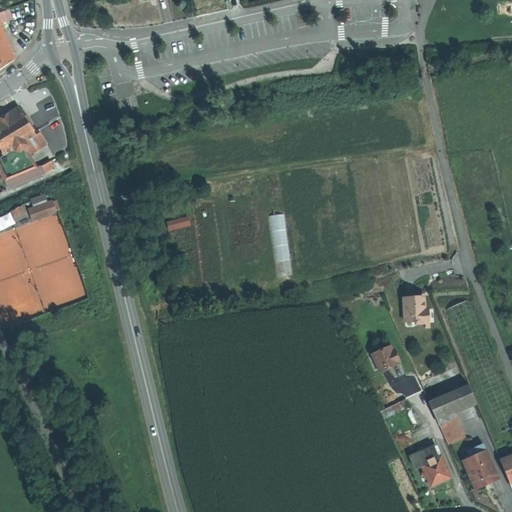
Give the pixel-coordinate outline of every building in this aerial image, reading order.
[(0,70),(14,60),(15,60),(0,24),(0,70)] [(3,117),(0,118),(0,125),(23,112),(20,107),(3,117)] [(35,133),(23,112),(0,125),(0,148),(3,155),(15,148),(25,141),(36,135),(35,133)] [(29,156),(47,145),(39,131),(35,133),(36,135),(25,141),(27,145),(27,149),(21,152),(21,153),(16,156),(14,154),(13,155),(23,173),(23,174),(37,168),(29,156)] [(19,152),(21,152),(27,149),(27,145),(25,141),(15,148),(16,150),(17,152),(19,152)] [(0,164),(7,180),(23,173),(13,155),(14,154),(16,156),(21,153),(21,152),(19,152),(17,152),(16,150),(15,148),(3,155),(0,156),(0,164)] [(45,172),(53,167),(50,162),(41,167),(45,172)] [(233,241),(259,238),(255,193),(229,195),(233,241)] [(217,198),(196,200),(205,290),(225,288),(217,198)] [(58,212),(53,200),(29,209),(34,221),(58,212)] [(287,213),(272,215),(278,275),(293,274),(287,213)] [(171,231),(193,224),(190,215),(168,221),(171,231)] [(426,311),(425,300),(415,301),(404,302),(406,324),(416,323),(417,326),(430,325),(428,311),(426,311)] [(400,365),(391,346),(373,355),(382,373),(394,368),(400,365)] [(457,368),(422,382),(428,396),(463,383),(457,368)] [(431,403),(438,419),(477,402),(471,387),(431,403)] [(438,419),(439,421),(478,405),(477,402),(438,419)] [(382,413),(385,420),(403,412),(400,405),(382,413)] [(441,424),(450,445),(464,438),(455,418),(441,424)] [(479,457),(473,459),(466,462),(477,490),(489,485),(501,480),(486,446),(476,450),(479,457)] [(423,466),(440,459),(435,449),(412,460),(417,470),(423,467),(423,466)] [(470,452),(473,459),(479,457),(476,450),(470,452)] [(511,456),(502,461),(511,485),(511,484),(511,456)] [(442,457),(440,459),(423,466),(423,467),(426,475),(429,481),(432,488),(452,479),(447,467),(442,457)]
